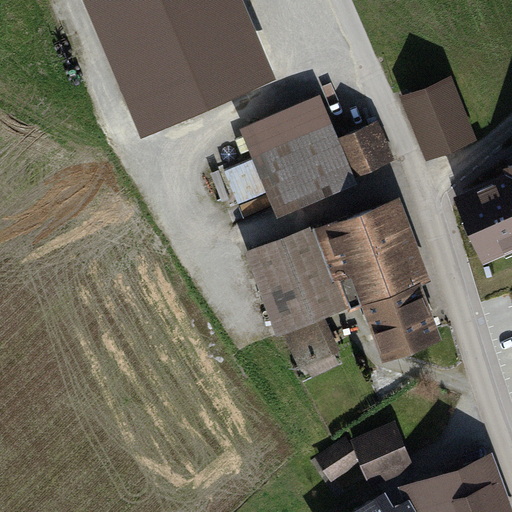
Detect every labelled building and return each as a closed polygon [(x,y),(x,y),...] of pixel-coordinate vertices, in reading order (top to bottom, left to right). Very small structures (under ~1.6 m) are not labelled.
[(244,0),(83,0),(140,133),(277,75),(244,0)] [(445,82),(411,95),(433,151),(467,137),(445,82)] [(353,176),(329,118),(253,149),(277,207),(353,176)] [(367,124),(344,134),(360,171),(383,161),(367,124)] [(224,169),(238,201),(269,189),(255,156),(224,169)] [(507,170),(455,192),(484,261),(511,248),(511,160),(504,163),(507,170)] [(387,203),(315,229),(329,269),(333,268),(335,274),(338,273),(349,302),(350,306),(367,300),(386,351),(435,333),(387,203)] [(329,269),(315,229),(314,226),(281,241),(289,258),(258,272),(290,330),(318,317),(349,302),(338,273),(335,274),(333,268),(329,269)] [(281,241),(250,254),(258,272),(289,258),(281,241)] [(318,317),(290,330),(304,359),(337,344),(330,329),(324,332),(318,317)] [(391,430),(358,443),(371,475),(404,462),(391,430)] [(343,439),(320,454),(335,477),(358,461),(343,439)] [(506,511),(487,458),(416,484),(421,497),(409,501),(413,511),(506,511)] [(355,510),(355,511),(389,511),(386,507),(380,495),(355,510)] [(413,511),(409,501),(408,498),(386,507),(389,511),(413,511)]
